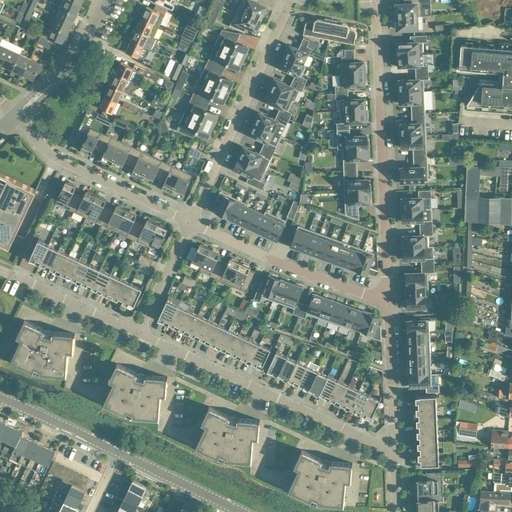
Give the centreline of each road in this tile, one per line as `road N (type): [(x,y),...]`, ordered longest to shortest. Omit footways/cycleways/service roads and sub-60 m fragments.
road 1 (residential): [(395,455),(141,336)]
road 2 (residential): [(388,300),(377,34)]
road 3 (residential): [(191,224),(291,0)]
road 4 (residential): [(388,300),(191,224)]
road 5 (residential): [(191,224),(64,165),(13,116)]
road 6 (residential): [(395,455),(388,300)]
road 7 (residential): [(13,116),(79,53),(108,0)]
road 8 (residential): [(141,336),(16,277)]
road 9 (residential): [(0,398),(117,452)]
road 10 (residential): [(141,336),(191,224)]
